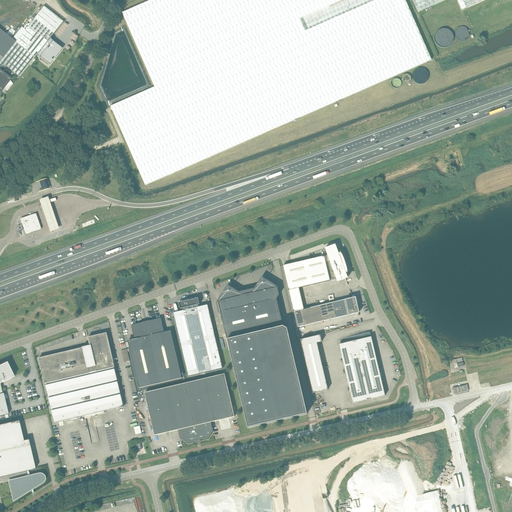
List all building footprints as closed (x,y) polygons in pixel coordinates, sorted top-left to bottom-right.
[(111,106),(145,185),(431,60),(405,0),(151,0),(122,13),(155,87),(111,106)] [(413,0),(418,11),(443,0),(457,0),(462,9),(483,0),(413,0)] [(0,89),(1,91),(10,79),(0,70),(0,69),(0,70),(0,69),(0,68),(3,64),(19,77),(37,54),(49,63),(53,59),(52,58),(53,57),(54,58),(61,49),(49,39),(63,21),(44,6),(15,42),(0,29),(0,55),(3,58),(0,61),(0,89)] [(41,186),(43,190),(49,188),(48,184),(47,179),(40,181),(41,186)] [(49,200),(41,202),(43,207),(50,228),(52,233),(60,230),(58,225),(51,204),(49,200)] [(41,229),(36,214),(21,219),(26,234),(41,229)] [(348,278),(346,273),(347,272),(348,274),(347,269),(346,264),(344,260),(343,256),(340,251),(340,252),(341,253),(339,253),(335,245),(325,248),(327,255),(283,266),(289,290),(299,288),(336,279),(337,282),(348,278)] [(227,285),(217,302),(218,303),(248,428),(307,414),(287,329),(283,327),(277,299),(279,295),(278,289),(279,287),(262,277),(254,288),(239,292),(227,285)] [(304,309),(299,288),(289,290),(294,312),(304,309)] [(355,297),(304,309),(294,312),(298,327),(359,313),(355,297)] [(199,307),(198,305),(200,304),(198,298),(178,302),(180,309),(182,308),(183,311),(199,307)] [(199,307),(183,311),(173,313),(188,376),(223,368),(208,305),(199,307)] [(131,325),(134,339),(128,341),(139,388),(182,378),(171,331),(164,332),(161,318),(149,321),(148,321),(148,320),(144,321),(144,322),(143,322),(143,323),(131,325)] [(91,348),(89,349),(88,348),(88,347),(87,347),(86,348),(86,349),(84,350),(83,348),(39,358),(45,384),(54,423),(124,407),(114,367),(115,367),(107,333),(88,337),(91,348)] [(320,335),(300,340),(313,393),(328,390),(317,343),(322,342),(320,335)] [(371,337),(339,345),(353,403),(385,396),(371,337)] [(0,416),(8,414),(3,393),(0,394),(0,383),(14,377),(12,373),(11,374),(6,364),(7,363),(7,362),(0,365),(0,416)] [(224,374),(184,383),(195,426),(210,422),(234,417),(224,374)] [(195,426),(184,383),(145,393),(155,435),(179,430),(195,426)] [(454,394),(469,391),(467,385),(452,388),(454,394)] [(0,453),(20,449),(19,442),(14,422),(19,421),(0,424),(0,453)] [(208,437),(212,431),(210,422),(195,426),(179,430),(181,438),(187,442),(208,437)] [(19,442),(20,449),(25,471),(27,471),(29,471),(35,469),(28,440),(19,442)] [(0,477),(25,471),(20,449),(0,453),(0,477)] [(33,488),(38,485),(39,484),(40,483),(40,481),(40,480),(40,479),(39,477),(38,476),(37,476),(36,475),(34,475),(30,477),(29,471),(27,471),(28,477),(27,477),(9,481),(9,482),(14,499),(31,489),(32,493),(34,492),(33,488)]
